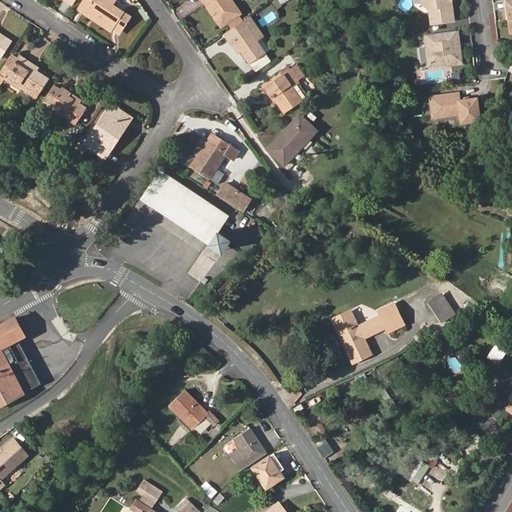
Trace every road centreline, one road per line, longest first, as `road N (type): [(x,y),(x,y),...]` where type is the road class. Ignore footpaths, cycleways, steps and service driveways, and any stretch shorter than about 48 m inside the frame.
road 1 (tertiary): [(144,287),(240,357),(348,511)]
road 2 (residential): [(144,287),(70,375),(0,429)]
road 3 (residential): [(177,105),(21,0)]
road 4 (residential): [(177,105),(91,230)]
